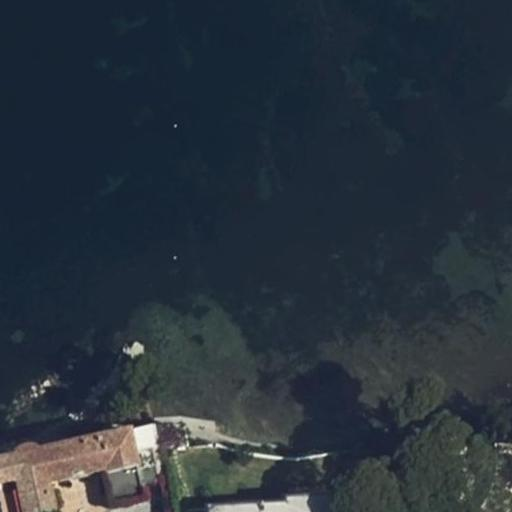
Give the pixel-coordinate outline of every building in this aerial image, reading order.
[(159,455),(186,453),(183,428),(153,432),(159,455)] [(0,467),(0,493),(16,490),(20,511),(54,511),(49,490),(104,477),(111,509),(143,502),(141,489),(160,485),(153,452),(133,456),(128,437),(0,467)] [(511,449),(493,450),(493,465),(511,465),(511,449)] [(511,511),(511,469),(498,469),(501,511),(511,511)] [(20,511),(16,490),(0,493),(0,511),(20,511)] [(284,510),(247,511),(332,511),(332,503),(284,505),(284,510)]
